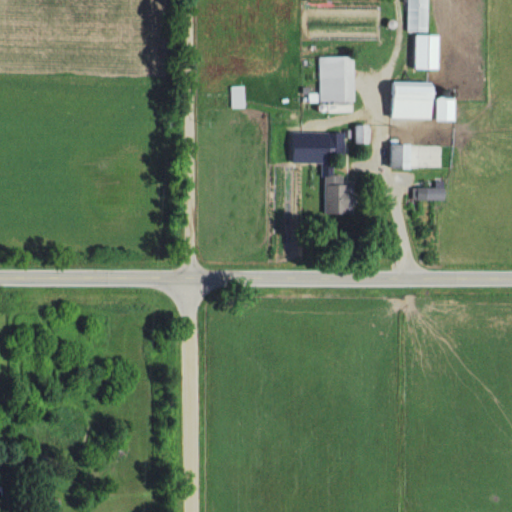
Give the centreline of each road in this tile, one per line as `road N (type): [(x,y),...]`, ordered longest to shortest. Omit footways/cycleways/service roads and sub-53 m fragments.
road 1 (tertiary): [(511,274),(0,275)]
road 2 (residential): [(189,511),(188,0)]
